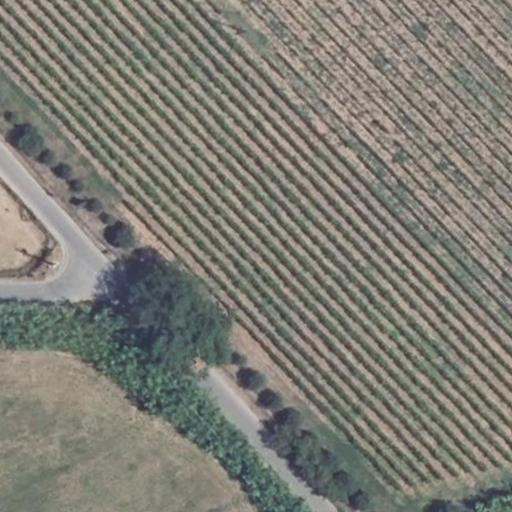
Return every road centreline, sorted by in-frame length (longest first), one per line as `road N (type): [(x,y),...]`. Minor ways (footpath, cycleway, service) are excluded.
road 1 (unclassified): [(101,270),(326,511)]
road 2 (unclassified): [(0,155),(101,270)]
